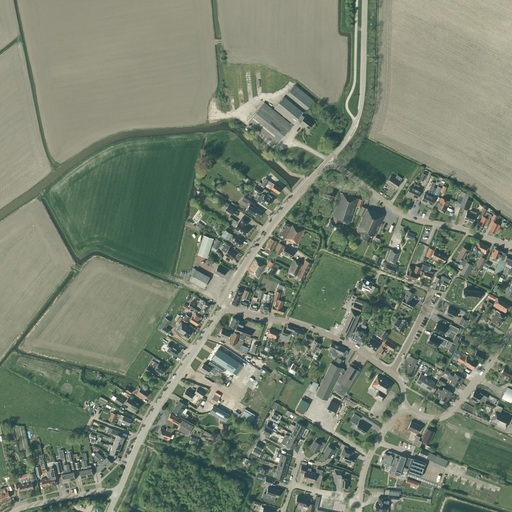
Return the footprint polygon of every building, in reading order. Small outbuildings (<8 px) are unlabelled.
[(287,93),(307,109),(314,101),(294,85),(287,93)] [(308,130),(313,123),(304,116),(304,117),(301,115),(303,112),(283,97),(274,108),(291,122),(290,124),(264,102),(248,122),(276,145),(292,125),(291,125),(293,123),(293,124),(297,119),(300,122),(299,123),(308,130)] [(395,178),(390,175),(385,183),(395,189),(402,178),(397,175),(395,178)] [(274,184),(272,183),(265,178),(262,183),(261,185),(265,187),(267,183),(270,185),(269,187),(270,188),(278,194),(281,189),(274,184)] [(406,195),(411,197),(417,185),(414,184),(413,187),(410,186),(406,195)] [(253,189),(260,193),(263,190),(256,185),(253,189)] [(417,185),(411,197),(416,200),(420,190),(417,189),(419,186),(417,185)] [(431,192),(431,191),(425,204),(430,206),(435,197),(434,197),(435,194),(438,195),(442,188),(437,186),(436,188),(434,187),(431,192)] [(197,195),(202,197),(205,192),(201,189),(197,195)] [(325,189),(323,196),(332,199),(334,192),(325,189)] [(420,202),(425,204),(431,191),(429,190),(427,194),(425,193),(420,202)] [(455,205),(463,208),(468,194),(461,191),(455,205)] [(363,200),(340,192),(332,216),(334,217),(332,220),(330,219),(327,226),(340,231),(343,224),(339,223),(340,222),(350,225),(350,223),(351,223),(356,207),(360,208),(363,200)] [(272,200),(264,195),(262,194),(260,196),(257,194),(254,198),(256,200),(255,200),(260,203),(262,201),(268,205),(272,200)] [(256,202),(250,198),(245,195),(243,198),(248,202),(254,206),(256,202)] [(435,208),(444,212),(447,207),(446,206),(449,201),(441,198),(439,203),(438,202),(435,208)] [(220,207),(225,210),(232,215),(236,209),(229,204),(224,201),(220,207)] [(263,212),(254,206),(253,207),(248,204),(244,210),(252,215),(253,214),(258,218),(263,212)] [(363,239),(369,242),(372,235),(374,236),(383,216),(362,206),(358,215),(362,216),(355,232),(364,236),(363,239)] [(466,213),(464,219),(473,222),(475,216),(476,213),(470,210),(469,213),(466,213)] [(484,214),(484,215),(483,217),(482,216),(478,225),(483,227),(484,225),(486,226),(489,220),(489,219),(491,214),(486,212),(485,215),(484,214)] [(234,228),(244,235),(249,229),(245,227),(248,222),(242,217),(239,222),(238,222),(234,228)] [(278,235),(297,244),(304,229),(292,224),(292,225),(285,222),(278,235)] [(489,231),(494,233),(495,231),(497,232),(500,226),(493,222),(489,231)] [(227,240),(231,234),(226,231),(222,237),(227,240)] [(213,238),(204,235),(197,254),(207,257),(213,238)] [(232,242),(239,246),(242,241),(235,237),(232,235),(231,237),(234,239),(232,242)] [(270,238),(265,248),(266,248),(264,251),(269,254),(276,241),(270,238)] [(212,246),(217,249),(222,242),(217,239),(212,246)] [(472,252),(477,255),(479,251),(485,254),(488,246),(478,241),(476,246),(475,246),(472,252)] [(284,246),(279,243),(273,252),(278,255),(280,251),(291,257),(294,252),(285,246),(284,247),(283,246),(284,246)] [(221,250),(226,253),(224,255),(232,260),(236,254),(228,249),(230,247),(225,244),(221,250)] [(460,264),(464,266),(466,262),(468,263),(469,261),(463,258),(468,250),(463,247),(457,257),(461,260),(460,264)] [(504,260),(505,257),(504,256),(505,253),(494,249),(493,252),(492,251),(490,256),(493,257),(492,259),(496,261),(497,258),(500,259),(495,271),(502,274),(505,264),(506,264),(507,262),(504,260)] [(383,267),(383,269),(394,274),(398,265),(394,264),(399,253),(390,250),(386,260),(387,261),(386,263),(382,262),(381,266),(383,267)] [(446,257),(434,251),(431,256),(443,263),(446,257)] [(475,266),(480,269),(486,259),(481,257),(475,266)] [(254,258),(246,271),(258,278),(266,265),(254,258)] [(293,259),(287,273),(295,277),(296,276),(303,279),(311,263),(305,260),(303,264),(293,259)] [(471,264),(468,263),(466,262),(464,266),(460,273),(464,276),(471,264)] [(269,274),(273,276),(279,266),(275,264),(269,274)] [(421,275),(421,276),(430,279),(433,272),(427,270),(428,266),(422,264),(419,274),(421,275)] [(405,276),(415,280),(420,268),(415,266),(415,268),(409,265),(405,276)] [(218,266),(214,272),(222,277),(226,271),(218,266)] [(189,280),(203,288),(209,277),(195,269),(189,280)] [(432,287),(437,289),(439,282),(446,286),(448,283),(449,280),(441,276),(440,278),(436,277),(432,287)] [(372,291),(374,287),(371,285),(372,283),(362,278),(360,283),(358,282),(356,286),(357,287),(357,288),(361,290),(362,288),(369,291),(369,290),(372,291)] [(231,303),(237,306),(244,290),(238,287),(236,292),(231,303)] [(251,292),(244,290),(241,299),(240,299),(238,305),(247,308),(250,301),(248,301),(251,292)] [(413,293),(408,290),(400,304),(410,309),(413,302),(410,300),(413,293)] [(480,294),(479,292),(463,290),(462,292),(462,295),(462,297),(478,299),(480,297),(480,294)] [(271,310),(282,314),(284,309),(281,308),(283,301),(278,299),(280,292),(278,291),(276,291),(273,299),(274,299),(272,305),(271,310)] [(200,309),(205,313),(209,305),(200,299),(196,307),(190,303),(188,306),(198,312),(200,309)] [(493,306),(504,313),(509,306),(497,299),(493,306)] [(249,309),(257,311),(259,302),(251,300),(249,309)] [(340,332),(349,336),(359,314),(359,313),(360,311),(362,307),(354,303),(352,307),(354,308),(353,311),(351,310),(340,332)] [(261,311),(269,313),(270,306),(263,304),(261,311)] [(448,307),(444,314),(453,319),(457,312),(448,307)] [(494,327),(496,325),(499,326),(505,316),(496,311),(490,321),(489,324),(494,327)] [(180,316),(183,318),(182,319),(187,322),(190,317),(182,312),(180,316)] [(189,321),(196,325),(199,321),(199,320),(201,316),(195,312),(189,321)] [(472,320),(477,323),(482,316),(477,312),(472,320)] [(458,324),(464,327),(469,319),(462,316),(458,324)] [(157,328),(166,334),(169,329),(165,327),(169,320),(165,317),(157,328)] [(232,317),(229,325),(235,328),(234,331),(243,335),(249,338),(252,331),(242,327),(244,322),(232,317)] [(400,321),(397,319),(394,325),(398,327),(397,328),(400,329),(399,330),(403,332),(408,322),(403,319),(403,320),(401,319),(400,321)] [(183,335),(188,338),(193,330),(188,326),(189,326),(181,321),(175,331),(182,335),(183,335)] [(437,323),(433,330),(443,335),(445,332),(449,334),(450,330),(456,333),(458,329),(450,324),(447,329),(446,328),(437,323)] [(352,337),(363,342),(367,333),(364,331),(366,326),(361,324),(359,329),(356,328),(352,337)] [(290,331),(289,333),(291,333),(291,334),(292,334),(292,335),(293,335),(293,337),(295,337),(297,333),(295,333),(296,332),(303,335),(304,331),(287,325),(285,329),(290,331)] [(221,329),(219,335),(227,338),(228,336),(231,337),(228,343),(234,345),(239,334),(233,332),(232,334),(229,332),(221,329)] [(266,336),(275,340),(278,333),(269,329),(266,336)] [(291,334),(291,333),(289,333),(289,332),(289,331),(283,329),(282,334),(281,333),(279,338),(288,342),(291,334)] [(381,337),(386,340),(389,335),(385,332),(381,337)] [(313,340),(306,336),(301,343),(305,345),(306,344),(308,345),(309,342),(311,343),(313,340)] [(430,336),(427,342),(437,347),(440,341),(430,336)] [(370,339),(366,345),(375,351),(379,345),(380,343),(371,337),(370,339)] [(470,341),(461,337),(459,341),(467,346),(470,341)] [(173,346),(168,343),(169,342),(166,340),(164,342),(167,344),(166,346),(169,348),(167,351),(175,356),(179,351),(173,347),(173,346)] [(320,344),(314,340),(309,350),(308,349),(307,352),(309,354),(311,351),(314,352),(315,350),(318,352),(320,349),(318,348),(320,344)] [(396,346),(386,340),(381,347),(378,352),(381,355),(386,347),(393,351),(396,346)] [(250,352),(256,354),(259,345),(253,343),(250,352)] [(341,355),(344,348),(337,345),(337,346),(331,343),(329,348),(330,349),(329,352),(332,353),(331,354),(336,357),(336,356),(338,357),(334,364),(331,363),(315,394),(327,400),(332,388),(339,375),(341,373),(343,369),(340,367),(343,360),(342,359),(344,356),(341,355)] [(475,350),(476,348),(473,346),(471,351),(475,353),(473,356),(480,360),(483,354),(475,350)] [(211,359),(212,359),(232,372),(239,362),(218,349),(218,348),(211,359)] [(262,350),(259,355),(266,358),(268,353),(262,350)] [(469,357),(467,356),(465,358),(463,356),(464,354),(461,352),(459,354),(460,355),(457,360),(462,363),(473,370),(477,363),(468,358),(469,357)] [(409,356),(406,363),(413,367),(417,360),(409,356)] [(203,363),(200,369),(207,373),(209,371),(215,375),(217,371),(220,374),(222,370),(209,361),(206,365),(203,363)] [(155,369),(162,374),(166,368),(159,363),(158,364),(154,362),(152,365),(155,368),(155,369)] [(410,374),(413,367),(406,363),(402,370),(410,374)] [(339,375),(332,388),(343,395),(358,371),(360,368),(353,364),(351,367),(350,366),(349,365),(345,371),(343,369),(341,373),(339,375)] [(145,370),(152,375),(154,371),(147,366),(145,370)] [(511,369),(504,366),(501,374),(510,378),(511,374),(511,369)] [(449,374),(448,376),(460,383),(463,379),(455,373),(453,376),(449,374)] [(415,383),(419,386),(425,377),(420,374),(415,383)] [(374,397),(381,401),(392,384),(383,378),(383,379),(377,376),(369,388),(377,393),(374,397)] [(460,383),(448,376),(447,378),(450,380),(449,382),(457,388),(460,383)] [(430,379),(425,377),(419,386),(424,389),(430,379)] [(430,379),(424,389),(429,392),(434,382),(430,379)] [(309,389),(315,392),(318,383),(313,381),(309,389)] [(148,394),(141,388),(139,387),(137,389),(135,392),(137,393),(136,394),(142,399),(143,397),(145,398),(148,394)] [(438,388),(437,390),(449,397),(452,393),(443,387),(441,390),(438,388)] [(511,390),(506,387),(501,398),(510,403),(511,399),(511,390)] [(194,393),(202,397),(204,393),(197,389),(194,393)] [(182,395),(190,400),(193,394),(186,390),(182,395)] [(449,397),(437,390),(436,392),(439,394),(437,397),(446,402),(449,397)] [(474,391),(470,398),(480,404),(481,401),(484,403),(488,396),(480,391),(479,394),(474,391)] [(114,401),(121,405),(125,400),(118,395),(114,401)] [(130,406),(137,410),(140,405),(131,399),(130,401),(132,403),(130,406)] [(179,401),(172,411),(179,416),(186,406),(179,401)] [(327,409),(336,413),(339,404),(331,401),(327,409)] [(229,414),(213,405),(210,412),(226,421),(229,414)] [(489,423),(495,425),(504,429),(510,417),(500,412),(502,408),(497,405),(495,410),(489,423)] [(109,420),(114,422),(117,415),(112,412),(109,420)] [(170,413),(167,419),(178,425),(179,422),(180,423),(177,428),(188,434),(193,426),(182,420),(181,421),(180,420),(181,419),(170,413)] [(354,429),(363,434),(367,428),(358,421),(360,418),(354,414),(350,420),(357,425),(354,429)] [(121,421),(128,425),(131,419),(121,415),(119,419),(121,420),(121,421)] [(421,426),(411,421),(407,429),(417,434),(421,426)] [(291,424),(290,426),(302,433),(305,427),(296,422),(294,426),(291,424)] [(299,438),(302,433),(290,426),(288,428),(292,430),(290,433),(299,438)] [(160,427),(157,437),(163,439),(163,438),(169,440),(171,432),(172,429),(167,428),(166,429),(160,427)] [(262,433),(269,437),(272,431),(265,427),(262,433)] [(116,436),(115,439),(115,440),(122,443),(124,437),(121,436),(123,433),(112,429),(110,434),(116,436)] [(434,432),(427,429),(421,440),(428,444),(434,432)] [(285,435),(284,437),(296,443),(299,438),(290,433),(289,437),(285,435)] [(191,436),(189,443),(197,446),(199,439),(191,436)] [(296,443),(284,437),(281,443),(285,445),(286,444),(293,449),(296,443)] [(115,440),(115,439),(111,438),(110,440),(114,442),(112,445),(113,445),(112,446),(119,449),(122,443),(115,440)] [(310,449),(316,453),(319,447),(322,448),(325,443),(319,440),(318,443),(315,441),(310,449)] [(258,442),(254,448),(261,452),(265,445),(258,442)] [(108,444),(108,445),(107,446),(112,447),(110,452),(117,455),(119,449),(112,446),(113,445),(112,445),(108,444)] [(323,454),(329,458),(332,452),(335,453),(338,448),(333,445),(331,448),(328,446),(323,454)] [(346,463),(346,461),(351,463),(354,457),(351,456),(353,451),(352,451),(352,450),(344,447),(341,455),(344,456),(342,462),(346,463)] [(259,456),(261,452),(254,448),(252,453),(259,456)] [(418,454),(430,460),(432,454),(421,449),(418,454)] [(419,477),(425,463),(411,458),(411,459),(405,457),(399,455),(388,451),(387,452),(386,453),(385,453),(383,453),(382,458),(381,457),(380,462),(385,464),(384,464),(385,465),(385,466),(387,467),(387,466),(388,467),(389,466),(389,465),(390,466),(390,465),(391,466),(390,470),(391,471),(391,472),(392,472),(392,473),(398,475),(400,470),(419,477)] [(94,454),(98,458),(107,467),(111,462),(106,457),(104,459),(97,452),(94,454)] [(278,452),(276,459),(288,462),(290,456),(282,454),(282,453),(278,452)] [(98,458),(94,454),(93,456),(96,459),(96,460),(99,464),(97,466),(94,467),(95,472),(99,472),(99,471),(100,470),(102,471),(107,467),(98,458)] [(435,455),(432,461),(446,467),(448,461),(435,455)] [(279,461),(278,465),(286,468),(288,462),(276,459),(275,460),(279,461)] [(87,466),(86,460),(83,461),(87,477),(93,475),(90,465),(87,466)] [(67,470),(67,473),(69,480),(75,479),(73,472),(70,473),(68,464),(66,464),(67,470)] [(273,467),(272,469),(285,473),(286,468),(278,465),(277,469),(273,467)] [(302,480),(307,481),(310,471),(311,469),(305,467),(306,466),(302,465),(299,472),(304,474),(302,480)] [(50,469),(46,470),(46,474),(47,478),(49,485),(55,483),(54,476),(51,477),(50,469)] [(283,479),(285,473),(272,469),(272,471),(275,472),(274,476),(283,479)] [(310,471),(307,481),(313,483),(315,475),(318,475),(320,470),(317,469),(315,473),(310,471)] [(28,474),(23,475),(27,490),(33,488),(32,481),(29,482),(28,474)] [(440,485),(446,487),(449,478),(443,476),(440,485)] [(407,478),(405,482),(417,487),(419,483),(407,478)] [(0,501),(10,497),(7,491),(10,490),(8,486),(2,489),(1,489),(0,489),(0,488),(0,501)] [(266,494),(277,497),(279,490),(268,487),(266,494)] [(302,505),(307,507),(308,503),(305,502),(306,499),(297,496),(295,503),(298,504),(297,508),(301,509),(302,505)] [(384,504),(385,497),(378,497),(378,503),(376,503),(375,507),(374,507),(374,508),(374,509),(375,510),(375,511),(381,511),(387,511),(388,511),(387,510),(386,509),(385,508),(385,504),(384,504)]
